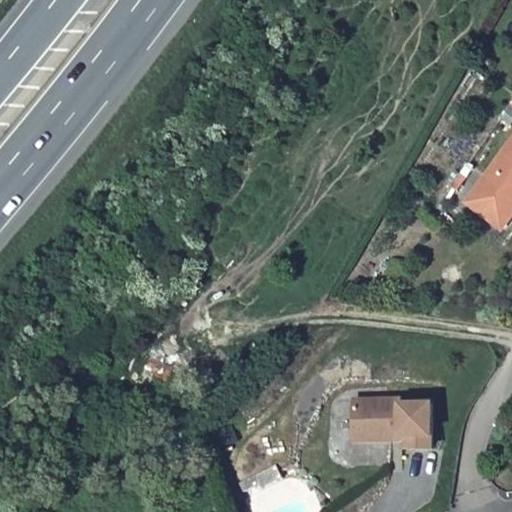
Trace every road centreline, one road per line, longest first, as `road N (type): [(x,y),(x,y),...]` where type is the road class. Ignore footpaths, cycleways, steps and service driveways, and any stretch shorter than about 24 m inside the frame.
road 1 (track): [(511,338),(334,313),(222,334)]
road 2 (motorway): [(0,183),(152,0)]
road 3 (residential): [(487,511),(477,446),(511,375)]
